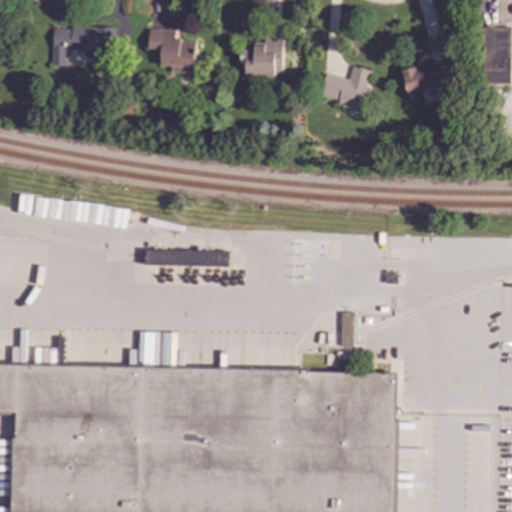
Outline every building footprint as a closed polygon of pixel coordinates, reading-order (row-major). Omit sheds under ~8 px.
[(52,27),(51,68),(63,69),(64,50),(89,51),(89,58),(113,59),(113,29),(52,27)] [(511,27),(482,28),(482,84),(511,84),(511,27)] [(161,49),(160,67),(192,67),(193,41),(174,40),(174,30),(148,29),(148,49),(161,49)] [(281,37),(264,37),(264,45),(252,45),(252,49),(244,50),(244,79),(282,78),(281,37)] [(409,95),(448,84),(442,62),(416,69),(415,67),(402,70),(409,95)] [(324,74),(319,96),(338,100),(337,105),(360,110),(369,70),(351,67),(349,79),(324,74)] [(228,252),(144,250),(143,265),(227,267),(228,252)] [(339,346),(350,346),(352,312),(340,312),(339,346)] [(0,363),(397,373),(395,511),(5,511),(6,414),(0,413),(0,363)]
